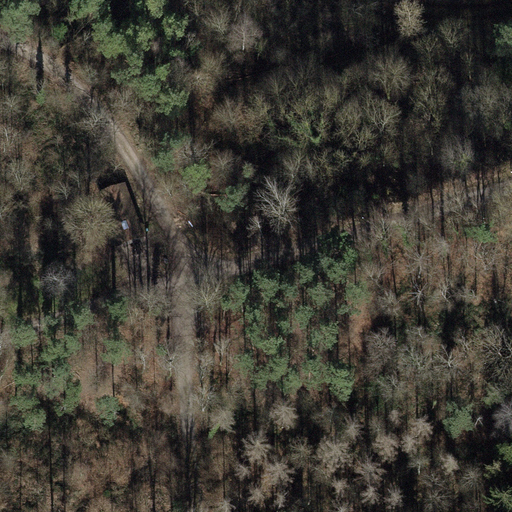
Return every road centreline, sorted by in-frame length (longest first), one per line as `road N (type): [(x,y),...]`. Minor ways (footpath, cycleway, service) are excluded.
road 1 (track): [(511,183),(0,347)]
road 2 (track): [(200,278),(109,126),(29,49),(0,44)]
road 3 (track): [(200,278),(188,348),(211,511)]
